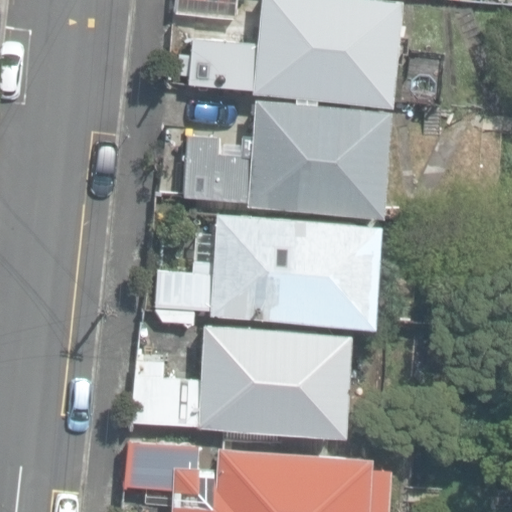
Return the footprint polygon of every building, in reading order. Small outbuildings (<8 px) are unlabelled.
[(382,0),(244,0),(242,34),(174,29),(170,78),(375,94),(382,0)] [(376,101),(239,89),(234,143),(207,141),(209,128),(174,125),(168,193),(367,210),(376,101)] [(196,259),(168,258),(166,306),(358,317),(363,214),(199,205),(196,259)] [(160,352),(133,351),(130,414),(337,424),(343,320),(194,313),(191,369),(159,367),(160,352)] [(196,458),(170,457),(167,511),(364,511),(368,442),(197,433),(196,458)]
